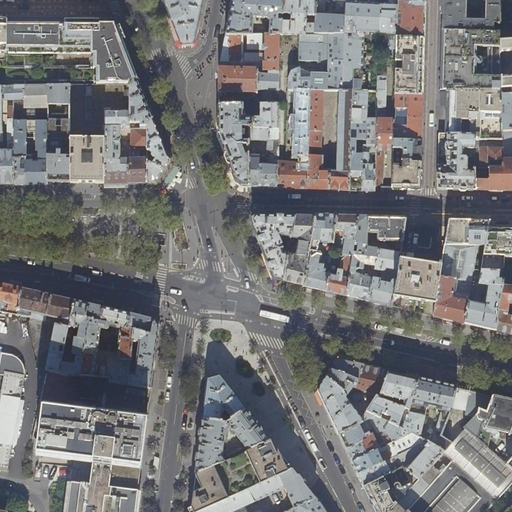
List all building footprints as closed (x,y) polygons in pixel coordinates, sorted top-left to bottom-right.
[(181,41),(194,40),(199,13),(201,0),(165,0),(168,8),(181,41)] [(279,35),(281,35),(282,0),(232,0),(229,17),(225,35),(257,35),(257,31),(252,31),(253,21),(251,20),(253,17),(266,18),(269,21),(268,35),(279,35)] [(308,0),(282,0),(281,35),(299,35),(314,35),(315,24),(306,23),(306,16),(315,16),(316,0),(308,0)] [(323,16),(324,1),(316,0),(315,16),(315,24),(314,35),(342,35),(345,2),(334,1),(333,17),(323,16)] [(397,0),(387,0),(388,5),(379,4),(378,35),(387,35),(390,56),(390,64),(395,65),(395,64),(396,38),(397,25),(388,25),(388,21),(397,21),(397,3),(397,0)] [(442,0),(442,6),(442,30),(493,32),(493,18),(499,18),(498,0),(442,0)] [(378,35),(379,4),(362,3),(345,2),(342,35),(342,91),(351,91),(361,91),(364,34),(378,35)] [(425,3),(397,3),(397,21),(397,25),(396,38),(424,39),(424,21),(425,3)] [(98,22),(98,19),(84,19),(30,19),(7,19),(7,67),(7,87),(48,86),(70,85),(70,84),(130,85),(130,84),(138,80),(125,47),(117,28),(113,28),(113,25),(106,25),(106,22),(98,22)] [(511,22),(499,24),(500,32),(500,42),(511,41),(511,22)] [(500,32),(493,32),(442,30),(441,59),(440,90),(446,91),(501,90),(501,89),(501,78),(501,72),(500,59),(500,53),(500,42),(500,32)] [(279,92),(279,35),(268,35),(263,35),(257,35),(225,35),(222,52),(218,68),(219,92),(257,94),(257,91),(261,91),(260,95),(263,95),(263,101),(272,101),(272,91),(279,92)] [(342,91),(342,35),(314,35),(299,35),(299,61),(315,61),(315,64),(318,64),(318,61),(327,61),(327,76),(310,76),(310,78),(300,78),(300,69),(299,69),(290,72),(287,78),(288,91),(296,91),(309,91),(322,91),(338,91),(342,91)] [(423,68),(424,39),(396,38),(395,64),(402,64),(402,72),(395,72),(395,95),(422,95),(423,68)] [(511,77),(501,78),(501,89),(511,88),(511,41),(500,42),(500,53),(511,52),(511,61),(511,62),(511,66),(511,65),(511,77)] [(377,68),(377,92),(375,146),(375,161),(375,165),(374,192),(381,192),(382,188),(382,180),(385,151),(393,151),(393,141),(394,119),(384,119),(385,92),(384,68),(377,68)] [(148,106),(138,80),(130,84),(130,85),(129,111),(130,111),(130,128),(130,130),(131,130),(140,129),(140,128),(147,128),(147,120),(153,120),(148,106)] [(129,111),(130,85),(70,84),(70,85),(70,139),(70,183),(87,183),(105,183),(105,138),(105,111),(129,111)] [(70,139),(70,85),(48,86),(48,122),(47,122),(47,155),(47,163),(47,183),(55,183),(70,183),(70,139)] [(48,122),(48,86),(7,87),(0,86),(0,185),(14,185),(14,159),(14,122),(47,122),(48,122)] [(503,132),(511,131),(511,88),(501,89),(501,90),(503,132)] [(503,132),(501,90),(446,91),(446,112),(446,134),(474,135),(475,141),(503,141),(503,132)] [(300,164),(296,163),(296,161),(282,160),(278,160),(278,188),(282,188),(285,188),(294,189),(307,189),(309,91),(296,91),(294,156),(294,157),(301,157),(300,164)] [(351,91),(342,91),(338,91),(336,172),(322,172),(323,156),(311,156),(312,150),(322,150),(322,149),(321,149),(322,91),(309,91),(307,189),(324,190),(349,191),(351,91)] [(366,146),(375,146),(377,92),(361,91),(351,91),(349,191),(355,191),(362,191),(362,154),(356,154),(356,140),(366,140),(366,146)] [(422,107),(422,95),(395,95),(394,118),(422,119),(422,107)] [(248,128),(278,128),(279,128),(279,105),(259,105),(259,118),(243,118),(243,105),(219,105),(219,125),(219,137),(236,181),(242,185),(248,185),(248,155),(248,142),(242,142),(241,136),(248,136),(248,128)] [(127,184),(129,184),(129,159),(119,159),(120,157),(120,128),(130,128),(130,111),(129,111),(105,111),(105,138),(105,183),(105,185),(106,185),(127,184)] [(421,130),(422,119),(394,118),(394,119),(393,141),(421,141),(421,130)] [(165,149),(153,120),(147,120),(147,128),(147,157),(153,156),(153,157),(154,158),(155,159),(151,165),(147,165),(147,184),(152,184),(156,184),(157,182),(170,163),(166,153),(165,149)] [(47,155),(47,122),(14,122),(14,159),(25,159),(26,185),(33,186),(46,186),(47,183),(47,163),(47,155)] [(129,151),(129,159),(129,184),(130,184),(147,184),(147,165),(147,157),(147,128),(140,128),(140,129),(131,130),(132,151),(129,151)] [(278,160),(278,128),(248,128),(248,136),(248,140),(267,141),(267,165),(260,165),(260,156),(248,155),(248,185),(248,187),(262,187),(278,188),(278,160)] [(503,141),(475,141),(474,141),(474,157),(474,169),(474,190),(511,191),(511,131),(503,132),(503,141)] [(474,141),(475,141),(474,135),(446,134),(439,134),(438,158),(437,189),(444,189),(467,190),(474,190),(474,169),(473,169),(473,170),(467,170),(467,163),(469,163),(469,157),(474,157),(474,141)] [(421,141),(393,141),(393,151),(391,188),(402,189),(420,189),(420,170),(421,141)] [(375,161),(375,146),(366,146),(363,146),(362,149),(362,154),(362,191),(368,192),(374,192),(375,165),(368,165),(368,161),(375,161)] [(163,183),(175,165),(170,152),(166,153),(170,163),(157,182),(160,184),(163,183)] [(14,159),(14,185),(19,185),(26,185),(25,159),(14,159)] [(315,215),(315,216),(309,250),(331,255),(337,216),(324,215),(315,215)] [(252,222),(258,237),(259,241),(274,278),(279,280),(284,281),(288,254),(290,238),(294,216),(279,216),(256,216),(252,222)] [(304,216),(294,216),(290,238),(298,240),(296,255),(288,254),(284,281),(283,281),(285,282),(304,286),(309,250),(315,216),(304,216)] [(352,256),(358,216),(346,216),(337,216),(331,255),(342,256),(352,256)] [(378,240),(395,241),(395,248),(401,248),(404,226),(405,219),(398,219),(379,219),(367,218),(367,216),(363,216),(358,216),(352,256),(346,296),(350,297),(392,307),(400,258),(400,252),(379,249),(369,247),(369,244),(366,244),(366,235),(371,235),(371,232),(376,232),(376,239),(378,240)] [(477,246),(484,246),(485,246),(488,228),(489,221),(466,221),(449,220),(441,266),(440,276),(471,281),(477,246)] [(511,228),(488,228),(485,246),(484,246),(480,270),(504,272),(504,255),(511,255),(511,228)] [(330,267),(331,255),(309,250),(304,286),(315,289),(325,291),(329,274),(330,271),(327,270),(326,273),(322,272),(323,265),(318,263),(318,261),(327,262),(327,269),(330,269),(330,267)] [(346,296),(352,256),(342,256),(339,269),(330,267),(330,269),(330,271),(329,274),(325,291),(336,294),(346,296)] [(441,266),(400,258),(392,307),(396,308),(433,316),(440,276),(441,266)] [(504,272),(480,270),(478,284),(485,284),(487,286),(484,305),(468,301),(467,301),(464,324),(476,327),(494,331),(501,286),(504,272)] [(468,301),(471,281),(440,276),(433,316),(445,319),(464,324),(467,301),(468,301)] [(8,285),(0,283),(0,311),(16,314),(17,313),(17,309),(21,288),(8,285)] [(511,286),(501,286),(494,331),(508,334),(511,334),(511,286)] [(65,338),(73,300),(55,296),(36,291),(21,288),(17,309),(30,312),(29,316),(30,316),(30,319),(45,322),(47,316),(56,318),(44,369),(44,370),(45,370),(57,373),(59,363),(65,338)] [(82,302),(73,300),(65,338),(69,339),(74,327),(79,328),(77,338),(73,337),(71,354),(75,355),(74,364),(59,363),(57,373),(64,375),(70,375),(79,375),(84,340),(86,319),(85,318),(88,304),(82,302)] [(92,305),(88,304),(85,318),(86,319),(99,322),(103,307),(100,307),(92,305)] [(116,310),(103,307),(99,322),(86,319),(84,340),(79,375),(93,376),(98,348),(97,348),(100,328),(104,329),(106,329),(107,328),(108,327),(108,324),(119,327),(118,338),(117,359),(108,358),(107,367),(99,366),(98,377),(108,377),(108,381),(127,385),(129,362),(131,347),(132,330),(126,328),(129,313),(116,310)] [(130,314),(129,313),(126,328),(132,330),(149,334),(154,320),(149,318),(135,315),(130,314)] [(149,334),(132,330),(131,347),(137,348),(134,371),(131,371),(132,362),(129,362),(127,385),(151,389),(155,359),(159,326),(155,320),(154,320),(149,334)] [(335,358),(325,377),(346,397),(347,397),(352,388),(375,395),(377,397),(378,395),(388,372),(388,371),(378,368),(335,358)] [(2,370),(0,384),(0,468),(7,469),(22,374),(2,370)] [(205,400),(207,380),(219,376),(234,395),(239,400),(242,398),(219,370),(204,374),(199,415),(203,415),(205,400)] [(405,376),(388,372),(378,395),(411,402),(419,379),(405,376)] [(203,415),(202,420),(226,422),(229,421),(245,409),(239,400),(234,395),(219,376),(207,380),(205,400),(203,415)] [(377,398),(377,397),(375,395),(361,420),(347,400),(350,398),(347,397),(346,397),(325,377),(317,391),(327,410),(339,435),(376,417),(397,427),(404,408),(377,398)] [(419,378),(419,379),(411,402),(402,430),(411,434),(426,441),(444,451),(451,444),(442,437),(441,437),(437,443),(431,440),(432,433),(422,431),(428,408),(429,408),(429,406),(437,408),(436,410),(443,412),(437,430),(438,432),(443,433),(452,409),(456,387),(438,383),(419,378)] [(464,429),(465,429),(486,448),(491,430),(511,434),(511,458),(505,465),(511,471),(511,400),(492,396),(486,413),(478,410),(477,414),(464,429)] [(38,430),(36,451),(92,459),(117,462),(141,465),(144,442),(147,419),(42,405),(38,430)] [(226,422),(202,420),(200,440),(195,475),(270,440),(257,423),(245,409),(229,421),(226,422)] [(402,430),(397,427),(376,417),(339,435),(345,448),(352,463),(380,449),(372,434),(368,436),(367,433),(363,435),(362,434),(374,427),(386,446),(399,440),(402,430)] [(451,444),(444,451),(443,453),(452,461),(406,511),(485,511),(511,482),(511,471),(505,465),(486,448),(465,429),(451,444)] [(411,434),(399,440),(386,446),(380,449),(352,463),(355,468),(358,475),(379,464),(397,456),(426,441),(411,434)] [(275,451),(270,440),(195,475),(193,495),(191,508),(193,511),(197,511),(293,469),(280,453),(278,450),(275,451)] [(443,453),(444,451),(426,441),(397,456),(400,463),(416,454),(424,448),(427,450),(409,471),(418,480),(443,453)] [(135,511),(141,465),(117,462),(92,459),(89,484),(70,482),(66,511),(135,511)] [(381,468),(379,464),(358,475),(360,479),(364,486),(383,477),(398,469),(395,462),(381,468)] [(376,511),(389,511),(418,480),(409,471),(403,466),(402,467),(408,480),(399,485),(397,483),(395,483),(393,484),(393,486),(393,488),(389,490),(387,487),(388,486),(386,482),(385,483),(383,477),(364,486),(370,499),(376,511)] [(303,482),(293,469),(197,511),(231,511),(254,502),(284,488),(287,493),(287,494),(288,498),(294,508),(315,497),(313,495),(303,482)] [(315,497),(294,508),(285,511),(325,511),(323,508),(315,497)]
